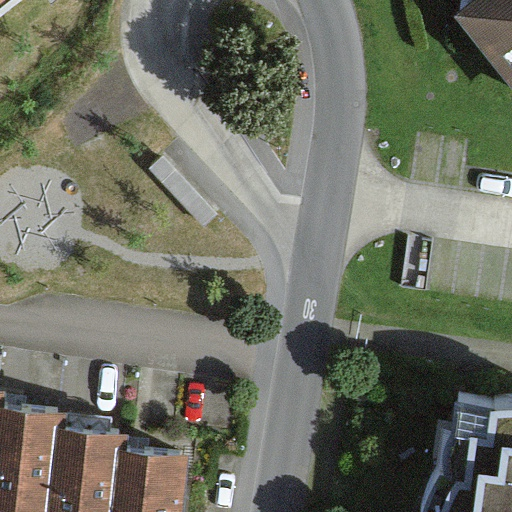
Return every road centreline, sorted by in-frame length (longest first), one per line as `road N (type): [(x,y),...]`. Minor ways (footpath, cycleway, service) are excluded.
road 1 (residential): [(299,351),(339,63),(325,0)]
road 2 (residential): [(0,317),(299,351)]
road 3 (residential): [(271,511),(299,351)]
